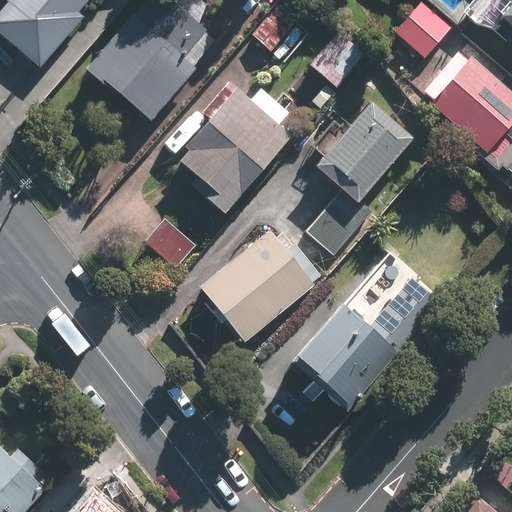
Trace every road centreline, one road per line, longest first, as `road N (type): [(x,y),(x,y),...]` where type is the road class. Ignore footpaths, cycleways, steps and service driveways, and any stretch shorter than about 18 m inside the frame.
road 1 (secondary): [(20,251),(226,511)]
road 2 (residential): [(511,332),(357,511)]
